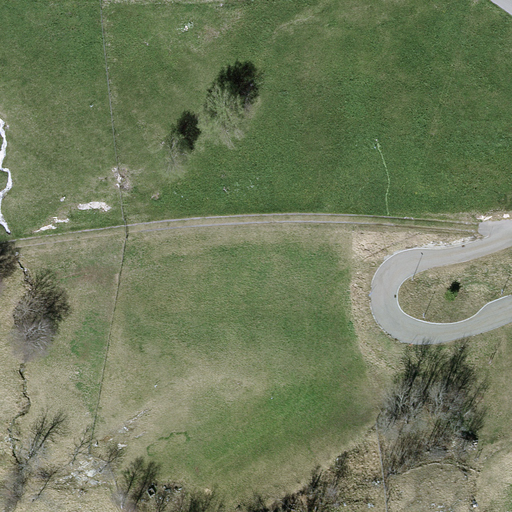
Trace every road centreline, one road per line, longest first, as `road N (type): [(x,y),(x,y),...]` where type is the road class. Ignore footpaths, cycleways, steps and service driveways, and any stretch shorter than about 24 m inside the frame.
road 1 (track): [(10,249),(182,224),(511,228)]
road 2 (residential): [(511,235),(411,262),(395,271),(384,298),(388,314),(413,333),(473,328),(511,313)]
